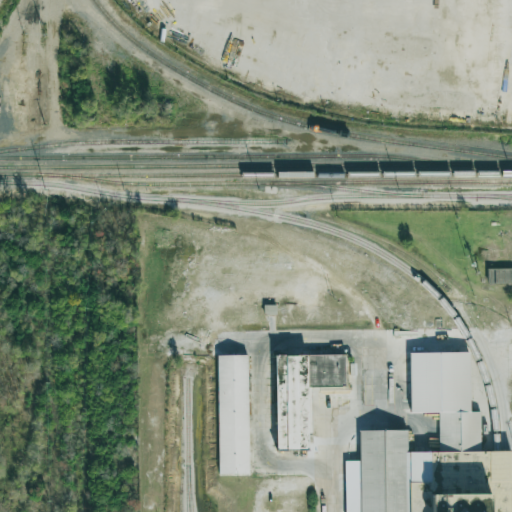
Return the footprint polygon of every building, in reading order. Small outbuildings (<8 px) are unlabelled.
[(511,282),(511,268),(488,269),(488,283),(511,282)] [(409,353),(468,352),(469,411),(438,412),(410,413),(409,353)] [(247,355),(217,355),(218,475),(248,474),(247,355)] [(275,449),(308,449),(307,387),(347,387),(347,355),(275,355),(275,449)] [(438,412),(469,411),(479,411),(480,451),(439,451),(438,412)] [(359,511),(359,430),(407,430),(407,452),(404,452),(404,511),(359,511)] [(404,511),(404,452),(407,452),(439,451),(480,451),(511,450),(511,511),(404,511)]
